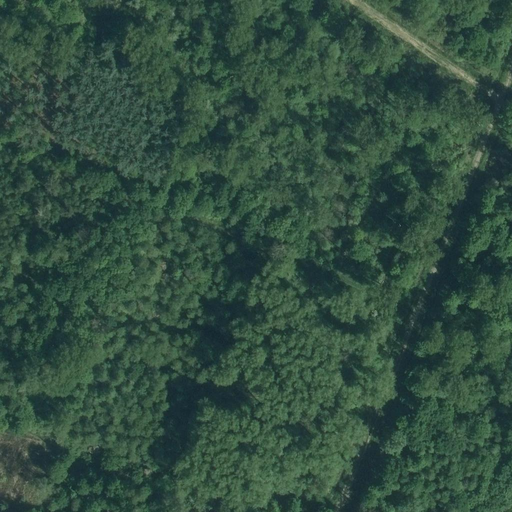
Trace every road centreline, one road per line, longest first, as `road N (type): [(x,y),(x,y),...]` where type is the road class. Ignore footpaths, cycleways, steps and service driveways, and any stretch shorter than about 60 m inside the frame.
road 1 (track): [(414,316),(0,136)]
road 2 (track): [(0,428),(342,504)]
road 3 (track): [(414,316),(511,63)]
road 4 (track): [(497,99),(351,0)]
road 5 (track): [(339,511),(396,364)]
